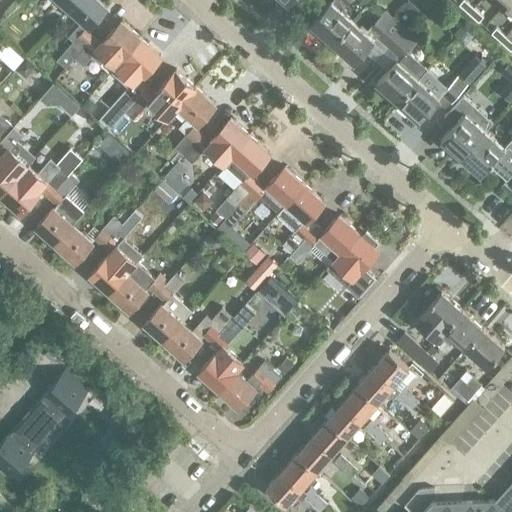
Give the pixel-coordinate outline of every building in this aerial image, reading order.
[(106,6),(98,0),(75,0),(69,8),(82,19),(68,35),(73,39),(57,58),(65,66),(94,34),(87,27),(106,6)] [(330,0),(309,23),(331,42),(350,20),(340,11),(350,0),(330,0)] [(350,20),(331,42),(352,61),(376,34),(388,44),(420,8),(411,0),(406,0),(393,15),(385,8),(368,27),(362,22),(357,26),(350,20)] [(469,11),(474,5),(468,0),(461,0),(459,2),(469,11)] [(479,19),(484,14),(474,5),(469,11),(479,19)] [(375,82),(397,101),(427,66),(409,50),(419,39),(409,30),(415,24),(410,20),(421,9),(420,8),(388,44),(400,55),(375,82)] [(141,37),(121,20),(102,41),(94,34),(65,66),(64,68),(71,74),(81,63),(83,64),(91,55),(99,62),(113,47),(123,56),(117,62),(117,63),(141,37)] [(501,39),(506,34),(496,25),(492,31),(501,39)] [(0,53),(15,67),(25,56),(0,34),(0,53)] [(511,48),(511,47),(511,39),(506,34),(501,39),(511,48)] [(160,55),(141,37),(117,63),(118,64),(124,81),(128,85),(100,116),(102,118),(99,120),(108,128),(110,125),(114,122),(149,83),(141,76),(160,55)] [(469,83),(486,63),(475,54),(457,74),(469,83)] [(26,76),(36,66),(27,58),(18,68),(26,76)] [(511,62),(510,61),(501,71),(510,79),(499,91),(509,101),(511,97),(511,62)] [(427,66),(397,101),(418,120),(437,98),(437,97),(440,94),(449,102),(465,84),(456,76),(448,85),(428,67),(427,66)] [(195,86),(175,68),(156,90),(149,83),(114,122),(122,129),(133,117),(149,100),(167,117),(178,105),(195,86)] [(73,114),(80,105),(54,81),(40,97),(47,104),(61,103),(73,114)] [(215,104),(195,86),(178,105),(189,115),(177,127),(185,133),(174,145),(173,145),(165,154),(175,162),(183,153),(203,131),(196,125),(215,104)] [(95,114),(103,105),(93,97),(86,106),(95,114)] [(0,139),(14,124),(0,111),(0,139)] [(440,139),(460,157),(483,130),(464,112),(440,139)] [(207,145),(225,161),(249,134),(229,117),(211,138),(212,139),(207,145)] [(23,132),(14,124),(0,139),(0,151),(1,153),(11,146),(22,132),(23,132)] [(483,130),(460,157),(480,175),(490,163),(507,179),(511,173),(511,136),(503,147),(483,130)] [(203,131),(183,153),(192,161),(207,145),(212,139),(211,138),(203,131)] [(17,174),(28,161),(35,154),(18,139),(23,133),(22,132),(11,146),(1,153),(0,154),(0,193),(17,174)] [(135,154),(109,132),(98,143),(125,166),(135,154)] [(242,178),(225,196),(235,205),(257,180),(250,173),(269,152),(249,134),(225,161),(242,178)] [(47,178),(28,161),(17,174),(0,193),(19,211),(37,192),(36,191),(40,187),(48,195),(70,170),(82,157),(70,146),(55,162),(59,165),(47,178)] [(189,200),(197,192),(183,179),(183,172),(187,168),(178,160),(163,177),(189,200)] [(284,166),(267,184),(265,187),(257,180),(235,205),(238,202),(246,209),(260,194),(278,211),(303,183),(284,166)] [(79,178),(70,170),(48,195),(57,202),(65,193),(79,178)] [(170,202),(178,192),(163,179),(155,188),(170,202)] [(511,186),(505,180),(499,186),(511,199),(511,186)] [(278,211),(277,212),(295,228),(283,242),(292,250),(295,248),(297,245),(311,230),(315,224),(307,217),(323,200),(303,183),(278,211)] [(205,210),(214,200),(203,190),(194,200),(205,210)] [(55,242),(72,223),(84,210),(65,193),(57,202),(53,206),(53,205),(35,225),(55,242)] [(244,250),(251,242),(233,225),(246,210),(238,203),(218,226),(244,250)] [(217,224),(224,216),(217,210),(210,217),(217,224)] [(102,244),(122,221),(113,213),(93,236),(102,244)] [(329,264),(358,232),(339,214),(319,237),(311,230),(297,245),(306,253),(312,246),(319,252),(330,240),(340,250),(328,263),(329,264)] [(125,237),(131,229),(122,221),(102,244),(110,251),(111,252),(125,237)] [(72,223),(55,242),(75,260),(92,241),(72,223)] [(363,266),(378,249),(374,246),(379,241),(366,229),(362,234),(358,232),(329,264),(327,266),(359,294),(375,276),(363,266)] [(225,241),(215,232),(207,241),(213,246),(220,246),(225,241)] [(90,274),(109,291),(126,272),(136,260),(143,253),(125,237),(111,252),(110,251),(90,274)] [(257,263),(266,253),(255,241),(245,251),(257,263)] [(246,279),(256,289),(280,264),(269,254),(246,279)] [(146,289),(145,288),(148,285),(155,276),(136,260),(126,272),(109,291),(129,308),(146,289)] [(186,278),(177,270),(169,278),(157,292),(166,300),(163,303),(162,303),(144,322),(164,339),(181,320),(192,308),(173,291),(186,278)] [(157,292),(169,278),(160,270),(155,276),(148,285),(157,292)] [(285,313),(298,299),(271,275),(258,290),(285,313)] [(444,329),(462,308),(441,289),(415,319),(436,337),(439,334),(444,329)] [(181,320),(164,339),(183,357),(204,334),(211,341),(245,303),(244,302),(233,314),(222,305),(211,317),(206,312),(191,329),(181,320)] [(224,344),(242,323),(243,324),(255,311),(245,303),(211,341),(219,348),(198,370),(218,388),(235,369),(242,361),(224,344)] [(483,327),(462,308),(444,329),(439,334),(449,344),(455,338),(465,347),(483,327)] [(504,346),(483,327),(465,347),(486,366),(504,346)] [(396,340),(429,369),(437,360),(404,331),(396,340)] [(389,349),(373,367),(414,404),(419,398),(403,385),(407,381),(401,376),(409,367),(389,349)] [(280,365),(286,371),(294,362),(288,357),(280,365)] [(235,369),(218,388),(237,405),(259,382),(268,390),(283,374),(264,358),(246,378),(235,369)] [(62,418),(89,387),(65,366),(0,438),(0,470),(8,478),(36,447),(39,451),(65,421),(62,418)] [(414,404),(373,367),(357,384),(378,402),(387,391),(392,395),(395,393),(412,407),(414,404)] [(467,398),(482,382),(473,373),(466,380),(460,375),(452,384),(467,398)] [(378,402),(357,384),(342,401),(362,419),(378,402)] [(451,443),(484,407),(474,398),(441,433),(451,443)] [(362,419),(342,401),(327,418),(347,436),(362,419)] [(381,441),(388,433),(371,417),(363,426),(381,441)] [(347,436),(327,418),(312,435),(332,453),(347,436)] [(420,438),(429,428),(419,419),(410,429),(420,438)] [(332,453),(312,435),(296,452),(317,470),(332,453)] [(340,451),(333,460),(350,475),(358,467),(340,451)] [(317,470),(296,452),(281,469),(323,506),(328,501),(310,485),(305,489),(302,486),(317,470)] [(388,471),(379,463),(373,471),(382,479),(388,471)] [(323,506),(281,469),(265,487),(285,505),(296,494),(301,499),(304,496),(320,510),(323,506)] [(511,511),(511,485),(497,502),(494,498),(493,498),(431,501),(421,511),(511,511)] [(361,507),(370,495),(360,487),(350,498),(361,507)]
